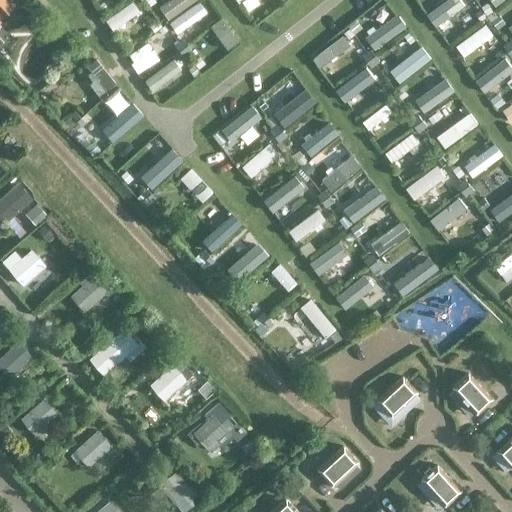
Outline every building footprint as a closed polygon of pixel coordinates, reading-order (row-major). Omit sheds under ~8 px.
[(0,0),(0,17),(1,18),(20,0),(0,0)] [(172,0),(158,11),(167,22),(197,0),(172,0)] [(458,0),(448,0),(426,17),(435,30),(464,8),(458,0)] [(488,0),(495,10),(508,0),(488,0)] [(130,2),(102,23),(111,35),(139,14),(130,2)] [(197,4),(167,27),(176,38),(206,16),(197,4)] [(210,26),(226,51),(238,44),(222,18),(210,26)] [(398,19),(366,43),(374,53),(405,29),(398,19)] [(483,26),(454,48),(463,61),(492,38),(483,26)] [(342,38),(311,62),(319,72),(350,49),(342,38)] [(422,49),(389,73),(399,86),(432,62),(422,49)] [(152,51),(131,65),(138,75),(159,61),(152,51)] [(173,61),(143,84),(151,95),(180,72),(173,61)] [(94,62),(85,69),(105,93),(113,86),(94,62)] [(511,70),(506,62),(473,85),(482,97),(511,75),(511,70)] [(365,72),(335,94),(344,104),(373,82),(365,72)] [(446,82),(414,105),(423,117),(455,94),(446,82)] [(305,92),(272,119),(282,131),(315,105),(305,92)] [(386,104),(362,122),(370,133),(394,115),(386,104)] [(511,104),(501,112),(510,125),(511,123),(511,104)] [(253,106),(223,129),(232,141),(262,119),(253,106)] [(131,107),(100,133),(111,145),(141,119),(131,107)] [(467,113),(437,135),(447,148),(477,125),(467,113)] [(330,124),(300,147),(309,159),(339,137),(330,124)] [(412,134),(382,157),(391,169),(421,147),(412,134)] [(271,143),(240,166),(250,178),(280,155),(271,143)] [(495,146),(462,170),(471,182),(504,159),(495,146)] [(171,152),(140,181),(150,192),(182,164),(171,152)] [(352,157),(322,179),(331,192),(362,169),(352,157)] [(438,165),(408,188),(417,200),(448,178),(438,165)] [(190,169),(178,179),(202,204),(213,193),(190,169)] [(295,178),(265,200),(274,213),(304,190),(295,178)] [(0,229),(33,201),(22,190),(17,184),(12,188),(0,199),(0,229)] [(375,189),(345,212),(354,224),(384,202),(375,189)] [(334,202),(325,190),(316,196),(325,209),(334,202)] [(460,197),(429,220),(439,232),(469,210),(460,197)] [(511,197),(494,211),(504,223),(511,217),(511,197)] [(46,217),(36,205),(24,215),(34,227),(46,217)] [(317,211),(286,234),(296,246),(326,223),(317,211)] [(201,243),(210,253),(242,224),(232,214),(201,243)] [(400,221),(370,244),(380,256),(410,234),(400,221)] [(248,233),(237,243),(260,268),(271,257),(248,233)] [(410,238),(380,261),(390,273),(420,251),(410,238)] [(340,243),(310,266),(319,278),(349,255),(340,243)] [(2,262),(22,284),(44,265),(30,250),(20,259),(13,252),(2,262)] [(279,264),(270,272),(288,292),(297,284),(279,264)] [(363,276),(333,298),(342,311),(372,288),(363,276)] [(93,277),(70,297),(76,303),(74,304),(83,315),(108,293),(101,285),(93,277)] [(310,300),(300,309),(325,339),(335,331),(310,300)] [(134,347),(121,332),(90,358),(97,366),(103,374),(134,347)] [(0,366),(9,377),(30,358),(17,342),(0,357),(0,366)] [(151,384),(163,399),(185,380),(181,374),(171,365),(151,384)] [(492,399),(467,373),(451,388),(476,414),(492,399)] [(390,417),(415,394),(417,392),(402,376),(376,400),(390,417)] [(42,399),(21,419),(35,433),(56,414),(42,399)] [(192,434),(210,455),(221,446),(232,437),(236,443),(245,435),(227,414),(218,403),(204,416),(208,420),(192,434)] [(110,447),(96,431),(75,450),(70,455),(76,461),(81,457),(89,465),(110,447)] [(511,466),(511,436),(495,452),(510,468),(511,466)] [(331,486),(358,462),(343,445),(316,470),(331,486)] [(420,479),(444,506),(460,491),(436,464),(420,479)] [(176,472),(160,486),(182,511),(184,511),(192,505),(188,499),(194,494),(176,472)] [(297,511),(285,498),(270,511),(297,511)] [(117,511),(108,502),(96,511),(117,511)]
